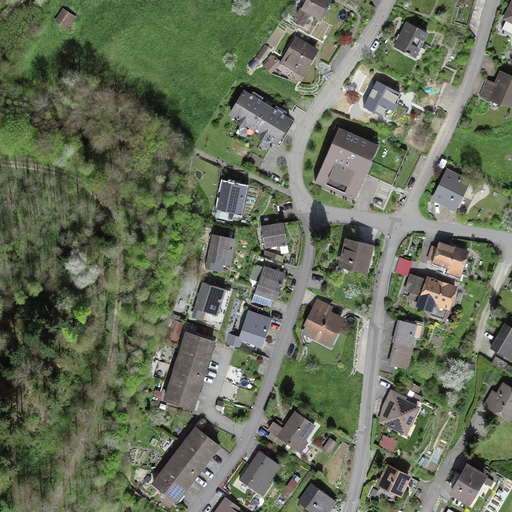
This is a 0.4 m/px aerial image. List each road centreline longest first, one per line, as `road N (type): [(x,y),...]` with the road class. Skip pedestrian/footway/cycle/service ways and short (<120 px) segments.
road 1 (track): [(0,163),(72,179),(103,204),(118,230),(113,334),(83,445),(49,511)]
road 2 (residential): [(195,511),(257,413),(305,272),(314,213)]
road 3 (residential): [(348,511),(380,291),(400,222)]
road 4 (residential): [(314,213),(295,176),(301,137),(388,0)]
road 5 (residential): [(400,222),(452,119),(493,0)]
